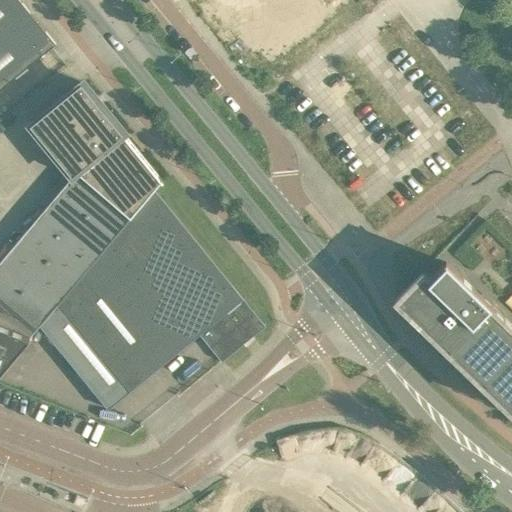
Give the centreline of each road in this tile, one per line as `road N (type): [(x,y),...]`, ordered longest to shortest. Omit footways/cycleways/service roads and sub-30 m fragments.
road 1 (secondary): [(79,0),(342,318)]
road 2 (secondary): [(278,201),(111,0)]
road 3 (unknown): [(385,181),(313,99),(310,75),(344,27),(369,9),(406,0)]
road 4 (residential): [(342,318),(168,458),(137,471)]
road 5 (secondary): [(342,318),(401,395),(511,499)]
road 6 (residential): [(278,201),(277,145),(158,0)]
road 7 (secondary): [(511,465),(408,375),(359,304)]
road 8 (unclassified): [(406,0),(511,132)]
road 9 (residential): [(137,471),(107,470),(0,428)]
road 10 (secondary): [(359,304),(278,201)]
